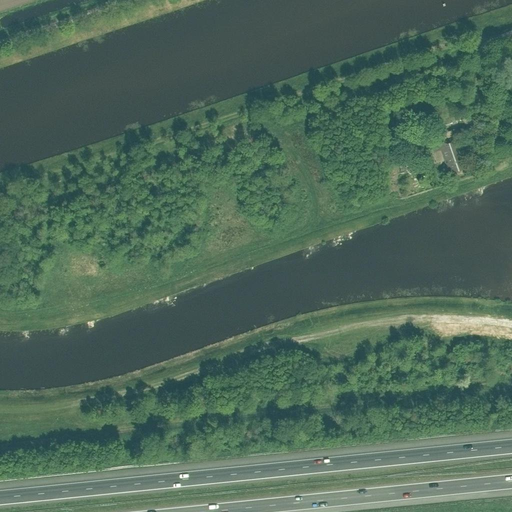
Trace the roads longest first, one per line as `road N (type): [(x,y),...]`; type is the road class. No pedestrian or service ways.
road 1 (motorway): [(511,446),(0,497)]
road 2 (motorway): [(215,511),(511,482)]
road 3 (unclassified): [(130,0),(0,44)]
